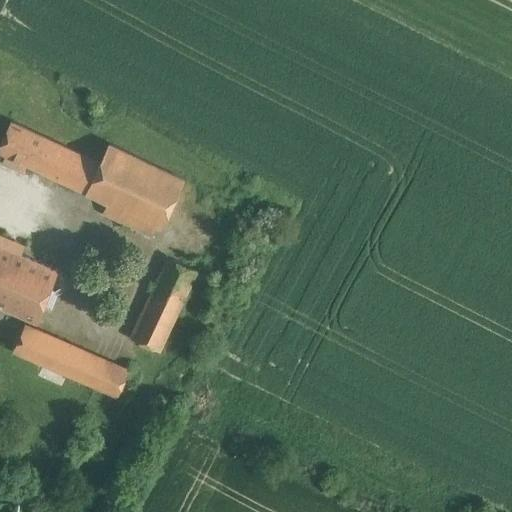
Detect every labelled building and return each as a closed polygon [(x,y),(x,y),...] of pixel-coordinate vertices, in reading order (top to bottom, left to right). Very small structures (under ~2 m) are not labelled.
[(158,226),(161,227),(184,179),(109,144),(100,163),(11,121),(0,144),(0,150),(6,154),(28,164),(108,202),(158,226)] [(6,154),(2,164),(23,174),(28,164),(6,154)] [(102,214),(153,238),(158,226),(108,202),(102,214)] [(57,270),(0,244),(0,305),(36,322),(57,270)] [(169,258),(138,324),(165,337),(196,271),(169,258)] [(129,370),(25,324),(14,349),(118,395),(129,370)] [(165,337),(138,324),(132,337),(159,350),(165,337)]
